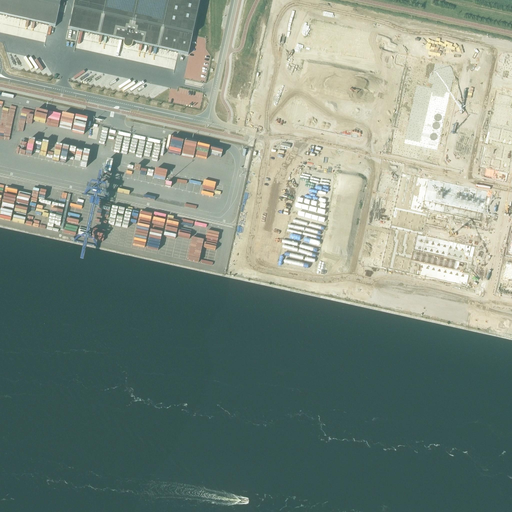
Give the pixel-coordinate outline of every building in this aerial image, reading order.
[(0,0),(0,14),(3,16),(6,16),(9,17),(15,18),(21,20),(27,21),(34,22),(36,23),(40,24),(46,25),(48,26),(55,27),(60,0),(0,0)] [(199,0),(74,0),(68,29),(79,31),(81,32),(86,33),(88,34),(91,34),(96,35),(101,36),(105,37),(108,38),(110,38),(115,39),(120,41),(123,41),(123,42),(123,44),(123,46),(123,47),(125,49),(126,49),(128,49),(130,49),(131,48),(132,46),(132,44),(133,43),(136,44),(141,45),(146,46),(148,47),(151,47),(155,48),(160,49),(165,50),(168,51),(170,51),(175,53),(178,53),(188,55),(192,35),(199,0)] [(301,18),(296,43),(380,61),(386,37),(301,18)] [(511,68),(506,68),(501,94),(511,96),(511,68)] [(511,104),(494,101),(478,176),(511,183),(511,177),(511,104)] [(0,128),(13,129),(16,105),(10,105),(10,107),(3,106),(0,128)] [(340,106),(336,124),(361,130),(365,112),(340,106)] [(72,129),(84,132),(87,119),(68,115),(68,117),(61,116),(61,113),(42,109),(42,111),(29,108),(26,118),(33,120),(33,122),(45,125),(47,118),(54,119),(52,126),(58,128),(59,123),(73,126),(72,129)] [(182,147),(184,140),(172,137),(170,144),(182,147)] [(26,151),(38,154),(40,146),(41,143),(28,140),(26,151)] [(59,153),(61,145),(48,142),(45,156),(58,159),(58,157),(64,159),(65,154),(59,153)] [(222,150),(210,147),(209,147),(197,144),(195,151),(220,157),(222,150)] [(276,153),(264,206),(287,211),(300,156),(292,154),(293,153),(284,151),(283,155),(276,153)] [(123,165),(120,175),(132,178),(135,168),(123,165)] [(176,169),(175,176),(187,177),(188,170),(176,169)] [(148,170),(146,181),(158,184),(161,173),(148,170)] [(365,266),(360,289),(471,316),(499,200),(499,197),(382,172),(361,265),(365,266)] [(213,187),(215,177),(209,176),(209,178),(202,177),(200,186),(207,187),(207,185),(213,187)]
